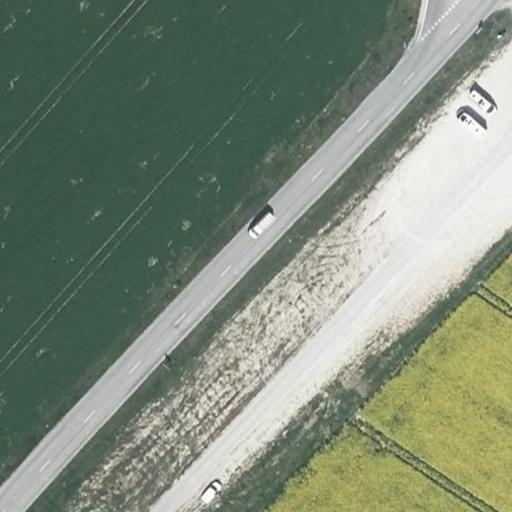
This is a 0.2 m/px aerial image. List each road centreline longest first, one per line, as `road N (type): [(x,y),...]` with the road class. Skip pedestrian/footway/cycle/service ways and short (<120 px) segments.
road 1 (tertiary): [(476,0),(2,511)]
road 2 (track): [(157,511),(511,141)]
